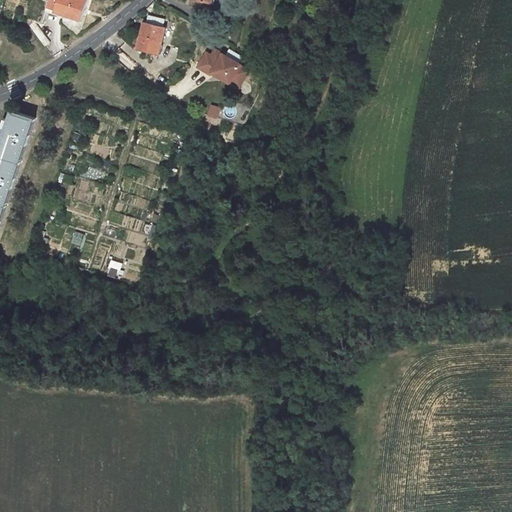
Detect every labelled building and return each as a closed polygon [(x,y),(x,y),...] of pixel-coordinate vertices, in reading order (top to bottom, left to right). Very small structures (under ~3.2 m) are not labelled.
[(49,0),(47,7),(63,13),(63,14),(81,20),(87,0),(49,0)] [(50,41),(34,21),(29,25),(45,45),(50,41)] [(166,27),(145,22),(138,49),(158,54),(161,43),(162,43),(166,27)] [(244,79),(249,69),(241,64),(241,63),(215,48),(212,54),(206,51),(198,66),(211,73),(212,71),(220,76),(221,74),(224,75),(223,77),(230,82),(231,80),(235,74),(244,79)] [(289,68),(276,64),(274,71),(286,78),(289,68)] [(265,81),(267,76),(256,69),(253,74),(265,81)] [(235,74),(231,80),(240,86),(244,79),(235,74)] [(0,224),(35,117),(13,110),(6,132),(0,149),(0,224)]
